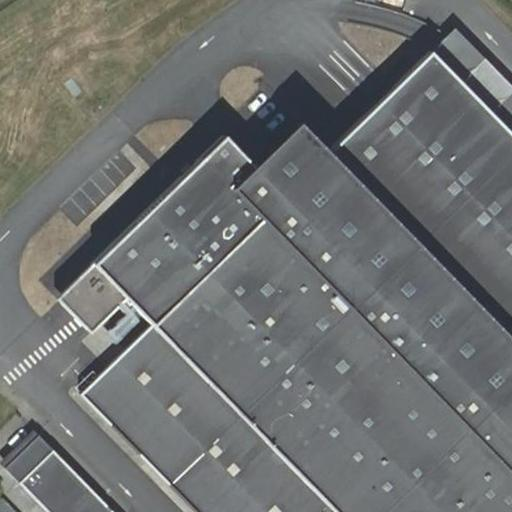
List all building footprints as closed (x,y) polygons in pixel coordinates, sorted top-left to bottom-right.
[(122,297),(149,325),(78,394),(192,511),(511,511),(511,88),(453,28),(325,151),(295,121),(251,165),(222,134),(54,297),(88,332),(122,297)] [(42,275),(51,284),(125,213),(116,204),(42,275)] [(38,435),(4,468),(18,482),(51,450),(38,435)] [(112,511),(51,450),(18,482),(47,511),(112,511)] [(15,511),(2,498),(0,499),(0,511),(15,511)]
